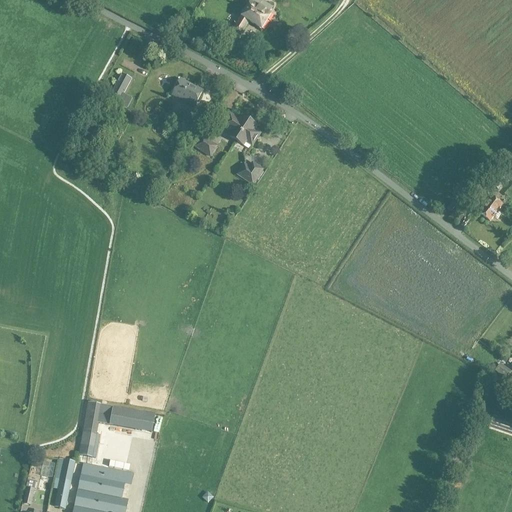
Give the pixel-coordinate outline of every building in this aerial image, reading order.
[(252,6),(249,4),(232,31),(240,36),(248,22),(261,31),(270,15),(267,14),(269,8),(255,1),(252,6)] [(129,100),(121,96),(130,79),(122,75),(109,100),(124,108),(129,100)] [(202,92),(180,81),(172,95),(195,106),(202,92)] [(192,112),(186,123),(189,124),(186,130),(190,132),(193,126),(194,126),(199,115),(192,112)] [(229,137),(236,141),(243,146),(245,142),(252,146),(259,134),(253,130),(256,126),(242,117),(240,121),(230,115),(222,126),(232,133),(229,137)] [(163,120),(166,126),(174,122),(170,116),(163,120)] [(218,147),(201,136),(194,147),(211,158),(218,147)] [(511,178),(511,162),(492,185),(498,191),(511,177),(511,178)] [(236,176),(253,187),(263,170),(252,163),(249,167),(244,164),(236,176)] [(478,213),(490,221),(502,205),(491,197),(478,213)] [(511,372),(500,364),(495,372),(506,380),(511,372)] [(96,435),(98,424),(111,426),(151,433),(154,415),(87,403),(78,456),(95,459),(99,435),(96,435)] [(257,486),(265,457),(230,448),(226,463),(242,467),(241,473),(223,469),(218,490),(231,494),(230,498),(243,501),(242,503),(252,506),(255,493),(229,486),(230,479),(257,486)] [(69,470),(71,458),(56,455),(54,467),(69,470)] [(131,485),(133,474),(83,464),(72,511),(125,511),(128,500),(122,499),(125,484),(131,485)] [(54,507),(64,509),(70,482),(60,479),(54,507)] [(33,489),(26,487),(22,503),(29,505),(33,489)] [(212,501),(210,508),(222,511),(249,511),(212,501)]
